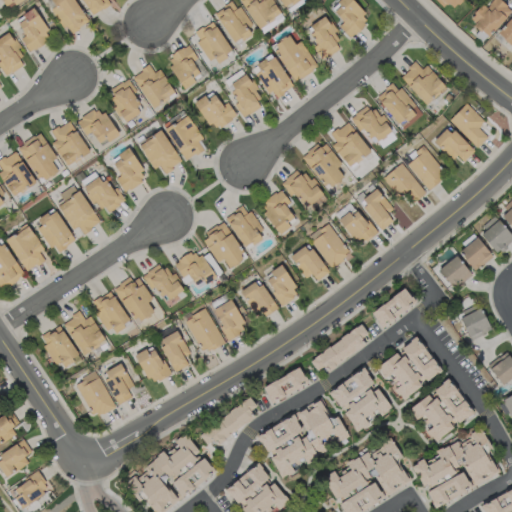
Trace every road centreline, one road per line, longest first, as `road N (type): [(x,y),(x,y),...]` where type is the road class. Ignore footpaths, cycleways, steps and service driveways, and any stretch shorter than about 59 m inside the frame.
road 1 (residential): [(511,148),(412,252),(252,368),(85,467)]
road 2 (residential): [(182,511),(220,481),(267,416),(421,316)]
road 3 (residential): [(412,252),(435,292),(421,316),(511,459)]
road 4 (residential): [(418,16),(240,162)]
road 5 (residential): [(0,325),(169,210)]
road 6 (residential): [(85,467),(0,342)]
road 7 (residential): [(400,0),(511,96)]
